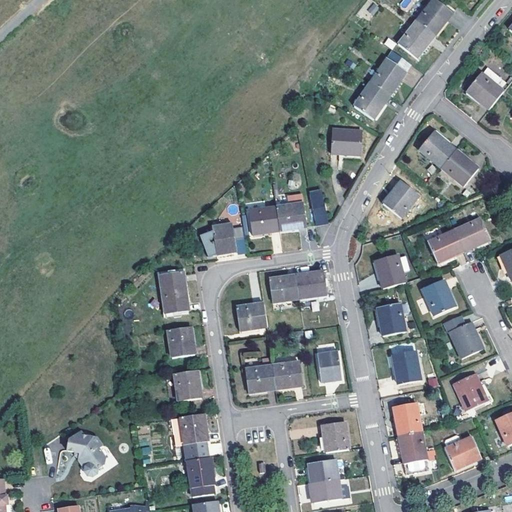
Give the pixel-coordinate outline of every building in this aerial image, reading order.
[(433,0),(416,22),(435,36),(453,13),(434,0),(433,0)] [(374,5),(370,12),(374,15),(379,9),(374,5)] [(435,36),(416,22),(399,45),(418,59),(435,36)] [(392,49),(396,43),(388,38),(384,44),(392,49)] [(407,72),(387,60),(371,83),(390,96),(407,72)] [(496,85),(501,78),(487,68),(482,75),(480,74),(466,93),(488,111),(503,91),(496,85)] [(496,85),(503,91),(509,84),(501,78),(496,85)] [(390,96),(371,83),(354,107),(374,120),(390,96)] [(360,156),(362,131),(333,130),(331,154),(360,156)] [(456,150),(434,133),(419,151),(441,169),(456,150)] [(456,150),(441,169),(463,187),(478,168),(456,150)] [(419,196),(400,181),(383,204),(402,218),(419,196)] [(308,193),(316,226),(328,223),(322,190),(308,193)] [(277,208),(280,231),(306,227),(302,195),(288,197),(289,206),(277,208)] [(253,235),(280,231),(277,208),(250,212),(253,235)] [(454,231),(464,253),(490,242),(479,220),(454,231)] [(237,252),(232,225),(213,227),(214,233),(215,238),(206,239),(209,257),(217,256),(237,252)] [(464,253),(454,231),(428,242),(438,264),(464,253)] [(209,259),(217,256),(209,257),(206,239),(215,238),(214,233),(201,238),(209,259)] [(511,250),(500,256),(511,281),(511,250)] [(383,289),(405,283),(398,256),(375,262),(383,289)] [(404,272),(409,271),(405,256),(401,257),(404,272)] [(296,276),(299,300),(327,296),(323,272),(296,276)] [(182,273),(160,277),(165,315),(189,311),(182,273)] [(299,300),(296,276),(269,281),(273,304),(299,300)] [(455,306),(443,281),(422,291),(434,316),(455,306)] [(267,327),(263,304),(236,308),(239,331),(267,327)] [(406,332),(400,305),(377,309),(383,337),(406,332)] [(450,332),(465,325),(461,317),(446,323),(450,332)] [(483,349),(471,323),(465,325),(450,332),(462,359),(483,349)] [(195,354),(191,328),(168,331),(172,359),(195,354)] [(341,380),(337,353),(318,355),(322,383),(341,380)] [(421,380),(415,353),(393,357),(398,385),(421,380)] [(272,367),(275,390),(302,387),(299,363),(272,367)] [(275,390),(272,367),(246,370),(249,394),(275,390)] [(197,371),(174,374),(178,402),(201,398),(197,371)] [(487,402),(475,375),(454,385),(466,412),(487,402)] [(437,386),(437,378),(428,378),(428,387),(437,386)] [(399,436),(421,432),(416,404),(394,408),(399,436)] [(511,444),(511,413),(496,421),(508,447),(511,444)] [(204,415),(181,418),(185,446),(208,442),(204,415)] [(326,453),(349,450),(345,423),(323,426),(326,453)] [(421,432),(399,436),(403,464),(426,460),(421,432)] [(96,476),(97,470),(102,466),(104,460),(98,449),(101,447),(97,439),(83,437),(80,433),(68,441),(66,453),(75,454),(79,454),(78,459),(77,462),(81,469),(83,470),(83,474),(85,477),(92,479),(96,476)] [(481,460),(471,438),(461,442),(459,437),(456,436),(446,441),(445,443),(447,449),(445,450),(455,471),(481,460)] [(209,457),(186,461),(192,499),(214,495),(213,486),(214,485),(209,457)] [(312,483),(338,479),(335,460),(309,464),(312,483)] [(264,463),(255,465),(256,474),(265,473),(264,463)] [(312,483),(315,504),(346,499),(343,479),(338,479),(312,483)] [(217,511),(216,501),(193,505),(194,511),(217,511)]
